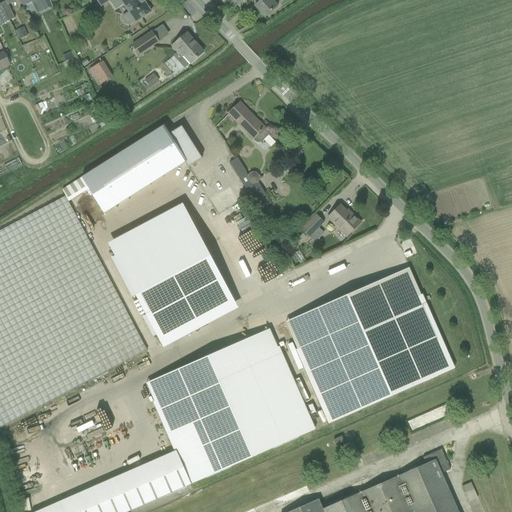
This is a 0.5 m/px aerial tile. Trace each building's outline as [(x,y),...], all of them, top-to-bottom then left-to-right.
[(5,0),(7,3),(2,5),(9,21),(14,19),(8,5),(18,0),(5,0)] [(19,0),(23,7),(37,0),(38,0),(44,10),(53,5),(50,0),(19,0)] [(123,16),(122,18),(126,23),(129,24),(134,20),(136,22),(151,12),(143,0),(97,0),(101,6),(109,0),(121,0),(129,12),(123,16)] [(261,0),(255,6),(255,7),(264,17),(265,17),(278,6),(272,0),(261,0)] [(0,18),(2,24),(9,21),(2,5),(0,5),(0,18)] [(28,36),(25,30),(17,34),(20,40),(28,36)] [(132,45),(139,55),(159,42),(152,32),(132,45)] [(190,63),(204,52),(187,33),(172,46),(183,58),(179,62),(184,68),(190,63)] [(4,53),(0,55),(0,68),(9,64),(4,53)] [(106,61),(91,68),(99,85),(114,78),(106,61)] [(159,81),(153,74),(145,80),(150,88),(159,81)] [(263,129),(265,128),(240,103),(228,114),(253,140),(257,142),(260,143),(262,142),(269,135),(263,129)] [(80,178),(103,214),(184,162),(188,167),(202,158),(194,147),(193,148),(189,142),(191,141),(181,126),(167,135),(162,127),(163,126),(162,125),(80,178)] [(271,146),(276,142),(270,135),(265,139),(271,146)] [(248,175),(246,173),(238,177),(253,202),(266,194),(258,183),(256,185),(253,185),(250,184),(248,181),(247,178),(248,175)] [(0,426),(146,349),(64,196),(0,229),(0,426)] [(328,218),(347,237),(361,223),(352,214),(351,216),(340,205),(328,218)] [(316,215),(309,222),(302,229),(310,237),(324,223),(316,215)] [(155,234),(148,238),(114,256),(156,335),(231,296),(189,216),(155,234)] [(274,268),(255,220),(240,226),(247,244),(252,242),(262,269),(270,266),(271,269),(274,268)] [(421,295),(298,350),(330,423),(453,369),(421,295)] [(155,402),(176,451),(191,484),(314,430),(278,348),(155,402)] [(111,430),(140,417),(130,395),(101,408),(111,430)] [(417,417),(406,421),(411,431),(421,426),(417,417)] [(344,442),(342,437),(333,440),(336,446),(344,442)] [(458,511),(442,473),(450,470),(448,464),(446,465),(445,462),(446,461),(441,450),(423,457),(426,463),(323,509),(319,499),(289,511),(458,511)] [(473,482),(463,485),(468,501),(477,498),(473,482)]
